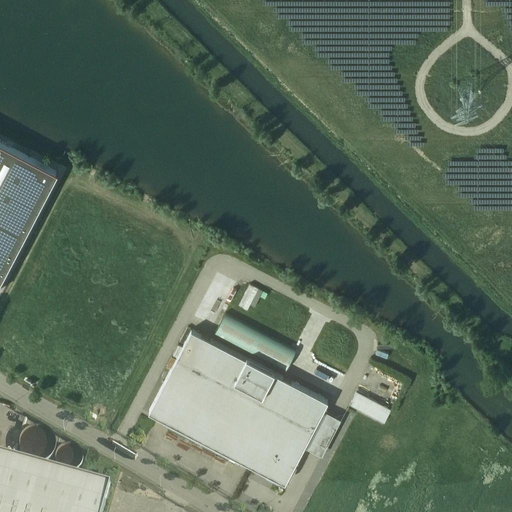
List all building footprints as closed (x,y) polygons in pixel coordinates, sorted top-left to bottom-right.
[(0,140),(0,282),(58,171),(0,140)] [(82,190),(77,201),(88,207),(94,196),(82,190)] [(94,196),(88,207),(95,210),(101,214),(106,203),(94,196)] [(77,201),(71,212),(89,221),(95,210),(88,207),(77,201)] [(106,203),(101,214),(112,220),(118,209),(106,203)] [(95,210),(89,221),(107,230),(112,220),(101,214),(95,210)] [(71,212),(66,222),(84,232),(89,221),(71,212)] [(89,221),(84,232),(101,241),(107,230),(89,221)] [(66,222),(60,233),(78,242),(84,232),(66,222)] [(148,224),(142,235),(154,241),(159,230),(148,224)] [(159,230),(154,241),(160,244),(166,247),(171,237),(159,230)] [(84,232),(78,242),(96,251),(101,241),(84,232)] [(60,233),(55,244),(72,253),(78,242),(60,233)] [(142,235),(136,246),(154,255),(160,244),(154,241),(142,235)] [(171,237),(166,247),(177,254),(183,243),(171,237)] [(78,242),(72,253),(90,262),(96,251),(78,242)] [(55,244),(49,254),(67,264),(72,253),(55,244)] [(160,244),(154,255),(172,264),(177,254),(166,247),(160,244)] [(136,246),(131,256),(149,265),(154,255),(136,246)] [(72,253),(67,264),(85,273),(90,262),(72,253)] [(49,254),(44,265),(61,274),(67,264),(49,254)] [(154,255),(149,265),(166,275),(172,264),(154,255)] [(131,256),(125,267),(143,276),(149,265),(131,256)] [(67,264),(61,274),(79,283),(85,273),(67,264)] [(44,265),(38,276),(47,280),(56,285),(61,274),(44,265)] [(149,265),(143,276),(161,285),(166,275),(149,265)] [(125,267),(120,277),(137,287),(143,276),(125,267)] [(61,274),(56,285),(65,289),(74,294),(79,283),(61,274)] [(38,276),(33,286),(41,291),(47,280),(38,276)] [(143,276),(137,287),(155,296),(161,285),(143,276)] [(120,277),(114,288),(132,297),(137,287),(120,277)] [(47,280),(41,291),(50,295),(56,285),(47,280)] [(56,285),(50,295),(59,300),(65,289),(56,285)] [(137,287),(132,297),(150,307),(155,296),(137,287)] [(114,288),(109,299),(126,308),(132,297),(114,288)] [(65,289),(59,300),(68,305),(74,294),(65,289)] [(132,297),(126,308),(144,317),(150,307),(132,297)] [(109,299),(103,309),(112,314),(121,319),(126,308),(109,299)] [(13,302),(4,320),(15,326),(25,308),(13,302)] [(25,308),(15,326),(26,331),(35,314),(25,308)] [(126,308),(121,319),(130,323),(138,328),(144,317),(126,308)] [(197,308),(191,320),(202,325),(207,312),(197,308)] [(103,309),(97,320),(106,325),(112,314),(103,309)] [(225,312),(215,332),(286,369),(296,349),(225,312)] [(35,314),(26,331),(37,337),(46,319),(35,314)] [(112,314),(106,325),(115,329),(121,319),(112,314)] [(46,319),(37,337),(47,342),(57,325),(46,319)] [(121,319),(115,329),(124,334),(130,323),(121,319)] [(4,320),(0,327),(0,340),(6,344),(15,326),(4,320)] [(130,323),(124,334),(133,339),(138,328),(130,323)] [(57,325),(47,342),(58,348),(67,330),(57,325)] [(15,326),(6,344),(17,349),(26,331),(15,326)] [(285,482),(328,400),(192,329),(149,411),(285,482)] [(67,330),(58,348),(69,354),(78,336),(67,330)] [(26,331),(17,349),(27,355),(37,337),(26,331)] [(78,336),(69,354),(79,359),(88,341),(78,336)] [(37,337),(27,355),(38,360),(47,342),(37,337)] [(88,341),(79,359),(90,365),(99,347),(88,341)] [(47,342),(38,360),(49,366),(58,348),(47,342)] [(99,347),(90,365),(100,370),(110,352),(99,347)] [(58,348),(49,366),(59,371),(69,354),(58,348)] [(110,352),(100,370),(111,376),(120,358),(110,352)] [(69,354),(59,371),(70,377),(79,359),(69,354)] [(120,358),(111,376),(122,381),(131,364),(120,358)] [(79,359),(70,377),(81,382),(90,365),(79,359)] [(90,365),(81,382),(91,388),(100,370),(90,365)] [(100,370),(91,388),(102,393),(111,376),(100,370)] [(111,376),(102,393),(113,399),(122,381),(111,376)] [(357,390),(350,404),(386,421),(393,407),(357,390)] [(75,448),(75,459),(86,458),(86,447),(75,448)] [(0,511),(103,511),(111,487),(81,479),(0,456),(0,511)]
